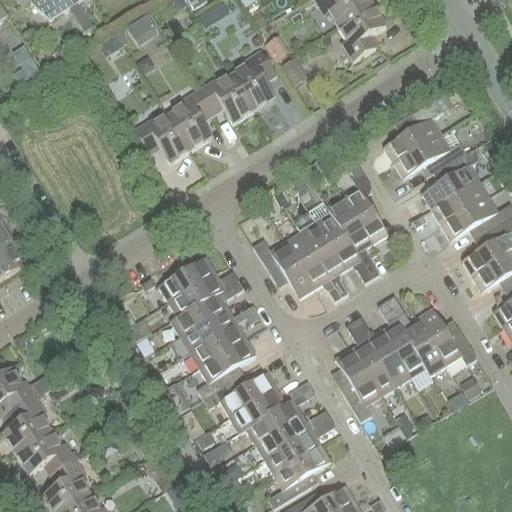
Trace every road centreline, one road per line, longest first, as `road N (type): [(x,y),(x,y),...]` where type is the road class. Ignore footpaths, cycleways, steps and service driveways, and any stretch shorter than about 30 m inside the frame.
road 1 (residential): [(396,511),(290,343)]
road 2 (residential): [(425,266),(339,125)]
road 3 (residential): [(511,406),(425,266)]
road 4 (residential): [(87,280),(0,143)]
road 5 (residential): [(339,125),(206,210)]
road 6 (residential): [(290,343),(206,210)]
road 7 (residential): [(470,39),(339,125)]
road 8 (residential): [(290,343),(425,266)]
road 9 (residential): [(206,210),(87,280)]
